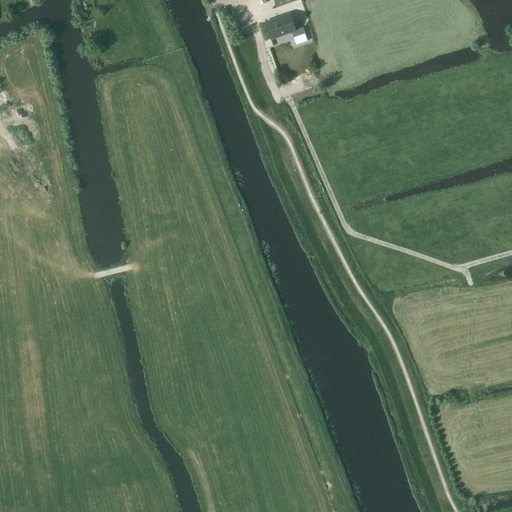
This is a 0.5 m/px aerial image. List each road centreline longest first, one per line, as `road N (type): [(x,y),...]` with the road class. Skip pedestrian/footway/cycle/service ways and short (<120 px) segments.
road 1 (track): [(347,230),(289,99),(273,88),(245,11),(216,0)]
road 2 (track): [(511,255),(459,270),(347,230)]
